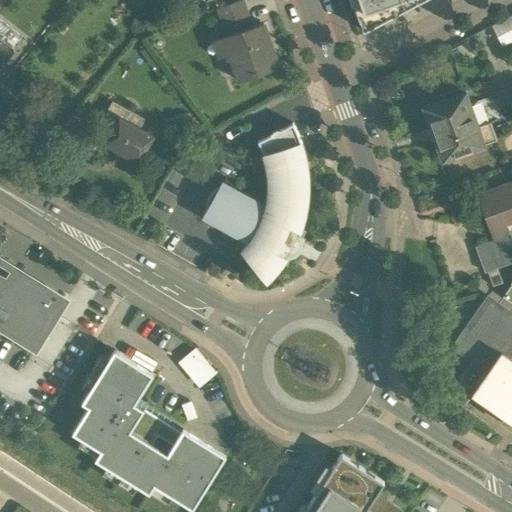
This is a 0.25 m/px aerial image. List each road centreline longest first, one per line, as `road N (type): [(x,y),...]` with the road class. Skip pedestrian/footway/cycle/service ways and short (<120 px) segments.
road 1 (residential): [(341,318),(370,222),(362,155),(310,0)]
road 2 (secondary): [(260,335),(0,187)]
road 3 (secondary): [(260,335),(250,380),(275,418),(320,428),(359,404)]
road 4 (secondary): [(511,498),(359,404)]
